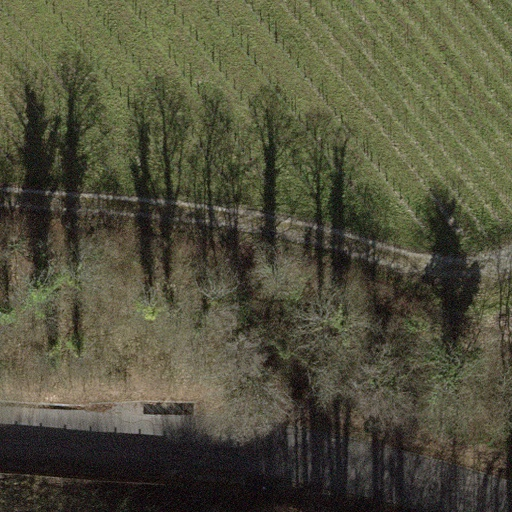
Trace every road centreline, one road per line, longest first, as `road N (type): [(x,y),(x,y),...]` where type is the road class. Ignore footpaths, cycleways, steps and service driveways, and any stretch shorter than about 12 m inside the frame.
road 1 (track): [(511,255),(458,272),(413,267),(282,223),(0,193)]
road 2 (residential): [(492,511),(285,457),(0,438)]
